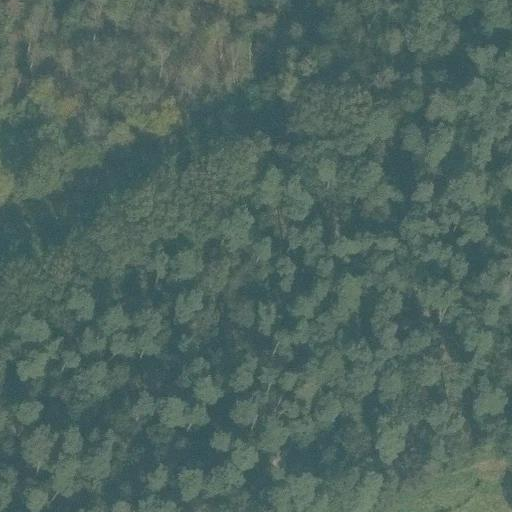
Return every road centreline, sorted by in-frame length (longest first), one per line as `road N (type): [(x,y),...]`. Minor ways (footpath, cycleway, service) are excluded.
road 1 (track): [(450,88),(0,358)]
road 2 (track): [(226,511),(381,341),(511,274)]
road 3 (track): [(511,152),(450,88),(413,0)]
